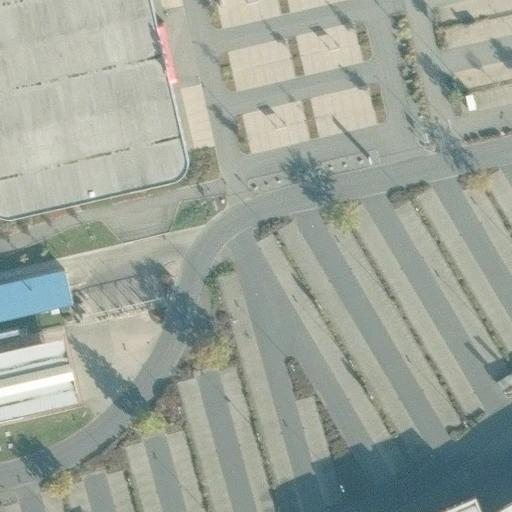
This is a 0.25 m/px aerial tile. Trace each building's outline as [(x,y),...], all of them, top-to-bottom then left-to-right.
[(155,0),(0,0),(0,213),(195,169),(168,52),(155,0)] [(65,261),(0,276),(0,313),(73,296),(69,279),(65,261)] [(13,338),(15,346),(53,338),(51,330),(13,338)] [(68,355),(64,336),(0,350),(0,421),(80,404),(75,383),(68,355)] [(511,511),(511,498),(489,511),(481,495),(442,511),(511,511)]
